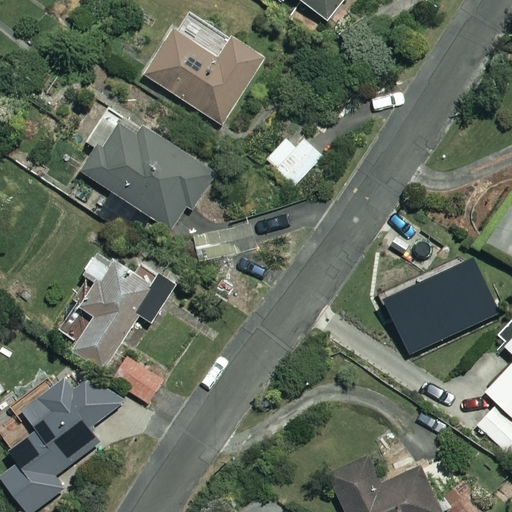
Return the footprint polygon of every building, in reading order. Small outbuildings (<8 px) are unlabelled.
[(342,0),(298,0),(327,21),(342,0)] [(220,56),(177,28),(145,76),(222,125),(265,59),(232,37),(220,56)] [(142,138),(115,121),(81,174),(170,231),(187,205),(192,208),(214,174),(147,131),(142,138)] [(324,157),(295,130),(267,160),(295,187),(324,157)] [(447,246),(420,227),(399,256),(426,275),(447,246)] [(171,283),(95,252),(73,307),(91,314),(78,346),(117,363),(137,314),(155,322),(171,283)] [(511,441),(511,343),(507,350),(511,354),(511,364),(486,394),(499,404),(481,425),(507,448),(511,441)] [(107,416),(71,373),(23,413),(36,429),(9,453),(48,499),(74,477),(67,469),(101,440),(91,429),(107,416)] [(386,485),(372,456),(328,478),(344,511),(440,511),(420,468),(386,485)]
